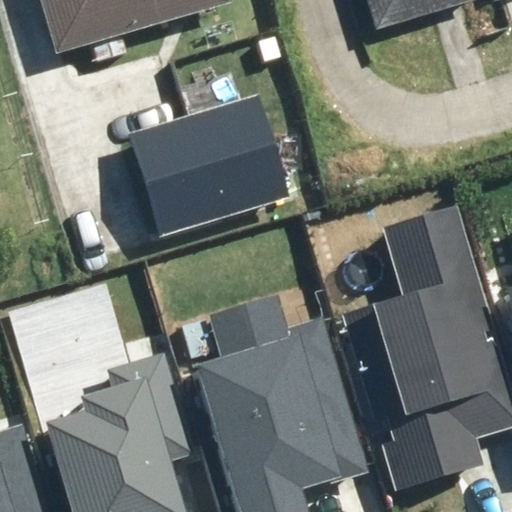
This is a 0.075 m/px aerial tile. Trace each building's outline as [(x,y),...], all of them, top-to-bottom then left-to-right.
[(29,0),(48,66),(227,17),(222,0),(29,0)] [(471,2),(470,0),(357,0),(367,34),(471,2)] [(250,96),(108,137),(139,246),(282,205),(250,96)] [(511,431),(452,206),(374,227),(393,302),(341,315),(387,491),(475,468),(469,442),(511,431)] [(511,218),(507,220),(511,240),(511,290),(495,296),(511,361),(511,218)] [(184,359),(229,511),(301,511),(294,487),(359,468),(313,312),(282,321),(272,288),(199,309),(211,351),(184,359)] [(185,458),(156,358),(101,374),(105,387),(63,399),(69,420),(29,431),(52,511),(166,511),(153,467),(185,458)] [(0,511),(46,511),(20,415),(0,420),(0,511)]
